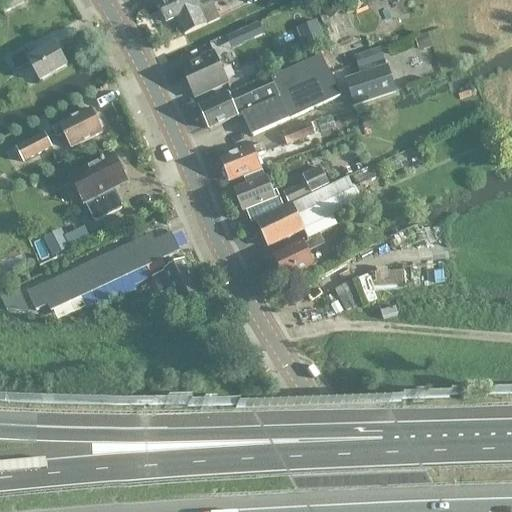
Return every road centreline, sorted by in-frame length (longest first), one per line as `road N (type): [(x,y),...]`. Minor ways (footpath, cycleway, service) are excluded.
road 1 (tertiary): [(388,511),(254,309),(208,222),(162,105),(103,0)]
road 2 (motorway): [(511,448),(225,459)]
road 3 (motorway): [(225,459),(91,436),(0,432)]
road 4 (motorway): [(225,459),(0,478)]
